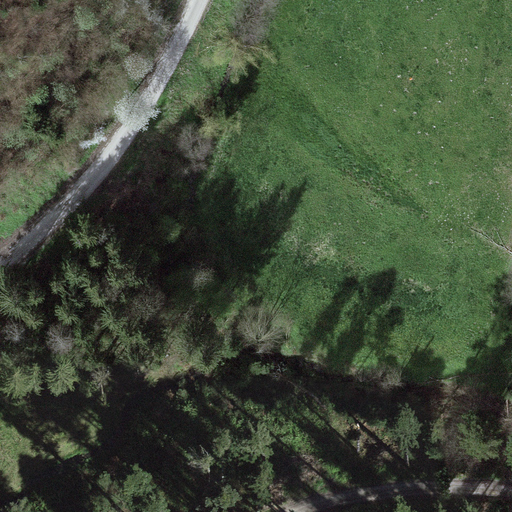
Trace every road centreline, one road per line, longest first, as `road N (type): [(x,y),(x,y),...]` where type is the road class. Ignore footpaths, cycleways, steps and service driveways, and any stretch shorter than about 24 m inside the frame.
road 1 (unclassified): [(0,253),(122,133),(158,82),(196,0)]
road 2 (track): [(511,489),(393,489),(296,511)]
